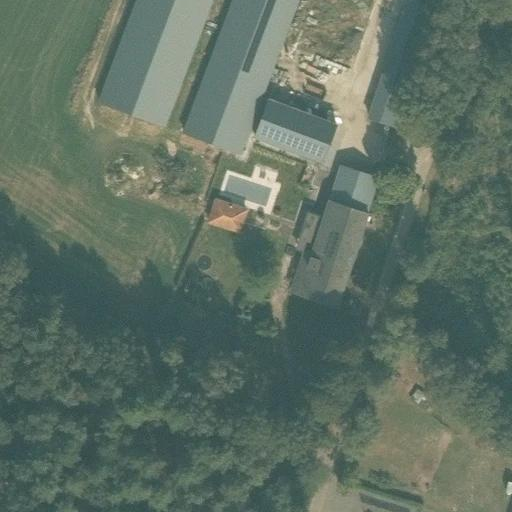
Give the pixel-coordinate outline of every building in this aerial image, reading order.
[(209,60),(216,39),(200,33),(211,0),(136,0),(98,102),(165,128),(189,65),(195,68),(199,56),(209,60)] [(231,0),(216,39),(209,60),(182,132),(242,155),(300,0),(231,0)] [(438,0),(408,0),(369,119),(395,128),(438,0)] [(302,148),(316,111),(271,94),(257,131),(302,148)] [(299,269),(292,292),(304,296),(337,307),(379,177),(341,166),(307,272),(299,269)] [(204,225),(241,233),(247,207),(210,199),(204,225)]
